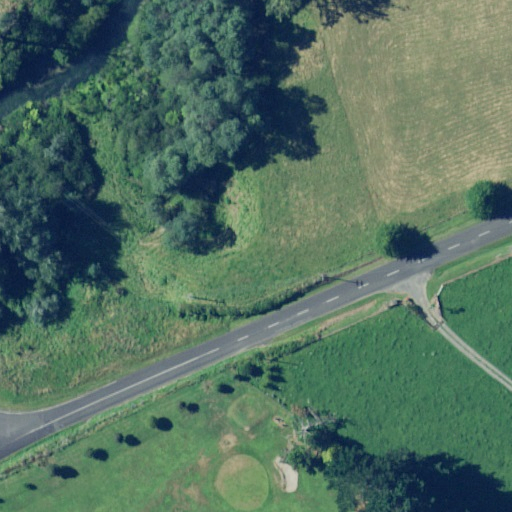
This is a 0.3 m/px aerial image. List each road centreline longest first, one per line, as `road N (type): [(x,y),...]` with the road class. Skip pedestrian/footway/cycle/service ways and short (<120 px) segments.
road 1 (tertiary): [(0,446),(511,218)]
road 2 (track): [(395,268),(511,376)]
